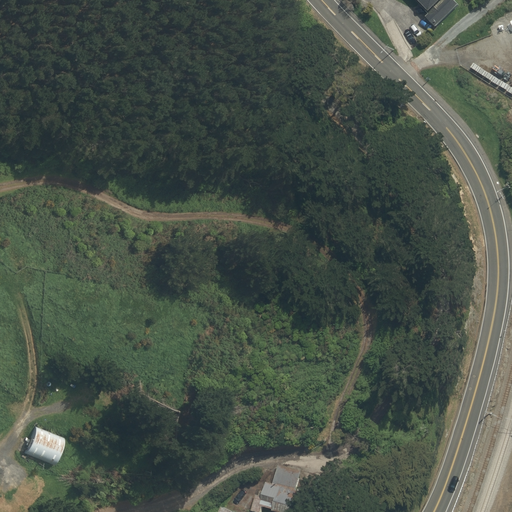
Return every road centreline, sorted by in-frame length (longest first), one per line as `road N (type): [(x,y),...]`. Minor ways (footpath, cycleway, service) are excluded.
road 1 (track): [(491,332),(428,359),(328,463),(331,429),(357,366),(366,296),(326,241),(260,223),(156,218),(98,198),(0,190)]
road 2 (secondary): [(435,511),(496,312),(493,222),(473,165),(450,131),(323,0)]
